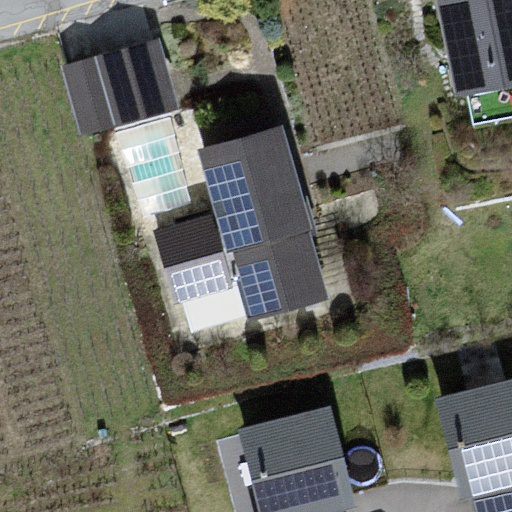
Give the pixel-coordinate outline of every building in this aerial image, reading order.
[(511,0),(437,0),(455,94),(511,82),(511,0)] [(155,48),(57,69),(73,138),(172,115),(155,48)] [(199,152),(243,320),(322,303),(277,132),(199,152)] [(511,511),(511,380),(433,402),(462,511),(511,511)] [(359,511),(331,400),(228,426),(249,511),(359,511)]
